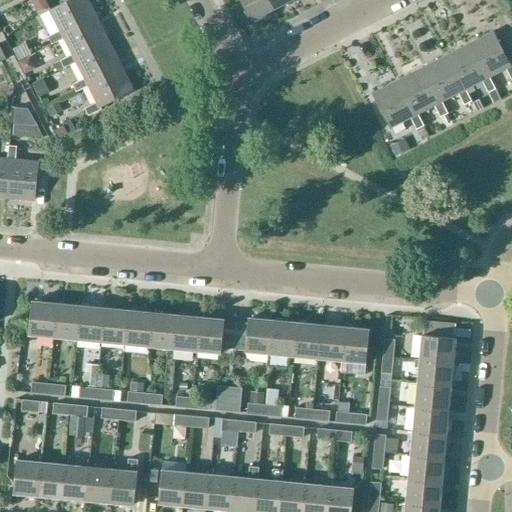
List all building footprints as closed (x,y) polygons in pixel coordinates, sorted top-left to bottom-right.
[(45,0),(31,0),(37,12),(49,6),(45,0)] [(52,44),(65,37),(97,20),(86,0),(72,0),(51,11),(61,30),(48,37),(52,44)] [(278,8),(273,0),(241,0),(252,20),(278,8)] [(77,61),(110,44),(97,20),(65,37),(73,54),(60,60),(64,68),(77,61)] [(472,45),(489,78),(506,70),(511,81),(511,66),(510,67),(494,35),(472,45)] [(110,44),(77,61),(85,77),(72,84),(76,92),(89,85),(122,68),(110,44)] [(472,45),(449,57),(466,91),(482,82),(488,94),(495,91),(489,78),(472,45)] [(449,57),(425,70),(441,103),(458,94),(464,107),(472,103),(466,91),(449,57)] [(34,69),(29,58),(19,63),(24,74),(34,69)] [(60,60),(53,64),(56,71),(64,68),(60,60)] [(122,68),(89,85),(98,101),(84,108),(88,116),(102,109),(101,107),(133,90),(122,68)] [(441,103),(425,70),(402,81),(419,115),(434,107),(440,119),(441,119),(445,127),(452,124),(441,103)] [(49,91),(43,81),(33,86),(39,96),(49,91)] [(425,127),(419,115),(402,81),(374,95),(391,130),(411,119),(417,131),(425,127)] [(50,117),(61,111),(57,104),(47,109),(50,117)] [(28,109),(16,108),(14,124),(37,126),(28,109)] [(64,124),(56,128),(60,135),(68,131),(64,124)] [(429,136),(425,127),(417,131),(422,140),(429,136)] [(405,140),(391,147),(394,154),(395,156),(410,149),(409,146),(405,140)] [(8,146),(7,159),(3,197),(35,200),(38,162),(15,160),(16,146),(8,146)] [(31,336),(55,338),(59,304),(34,302),(31,336)] [(59,304),(55,338),(79,341),(82,307),(59,304)] [(106,309),(82,307),(79,341),(103,343),(106,309)] [(130,311),(106,309),(103,343),(127,346),(130,311)] [(154,314),(130,311),(127,346),(150,348),(154,314)] [(150,348),(174,350),(178,316),(154,314),(150,348)] [(174,350),(198,353),(201,319),(178,316),(174,350)] [(201,319),(198,353),(223,355),(226,321),(201,319)] [(247,352),(272,355),(275,322),(251,319),(247,352)] [(275,322),(272,355),(296,357),(299,324),(275,322)] [(296,357),(319,359),(323,327),(299,324),(296,357)] [(319,359),(343,362),(346,329),(323,327),(319,359)] [(346,329),(343,362),(368,364),(371,331),(346,329)] [(422,361),(455,365),(457,340),(425,336),(422,361)] [(382,356),(393,357),(394,340),(384,339),(382,356)] [(381,373),(391,374),(393,357),(382,356),(381,373)] [(455,365),(422,361),(420,385),(452,389),(455,365)] [(97,376),(96,387),(105,388),(106,375),(97,374),(97,376)] [(83,375),(82,385),(96,387),(97,376),(83,375)] [(30,393),(49,395),(51,384),(31,382),(30,393)] [(132,383),(131,391),(143,393),(144,384),(132,383)] [(51,384),(49,395),(65,397),(66,385),(51,384)] [(417,409),(449,413),(452,389),(420,385),(417,409)] [(71,397),(97,399),(98,389),(72,386),(71,397)] [(242,388),(218,386),(215,410),(239,412),(242,388)] [(377,405),(388,406),(390,387),(379,386),(377,405)] [(98,389),(97,399),(120,402),(121,391),(98,389)] [(267,389),(265,405),(264,416),(281,417),(282,406),(277,406),(278,390),(267,389)] [(127,403),(145,404),(146,393),(143,393),(131,391),(128,391),(127,403)] [(250,392),(249,404),(263,405),(264,393),(250,392)] [(146,393),(145,404),(161,406),(163,394),(146,393)] [(175,407),(192,409),(193,398),(176,396),(175,407)] [(193,398),(192,409),(209,410),(210,399),(193,398)] [(21,411),(39,412),(40,401),(22,400),(21,411)] [(52,414),(72,416),(73,405),(53,403),(52,414)] [(246,414),(264,416),(265,405),(263,405),(249,404),(247,403),(246,414)] [(73,405),(72,416),(87,417),(88,406),(73,405)] [(388,406),(377,405),(376,421),(387,422),(388,406)] [(294,419),(313,420),(314,409),(295,407),(294,419)] [(101,419),(120,420),(121,410),(102,408),(101,419)] [(314,409),(313,420),(328,422),(330,410),(314,409)] [(415,433),(447,437),(449,413),(417,409),(415,433)] [(121,410),(120,420),(136,422),(137,411),(121,410)] [(336,412),(335,423),(366,425),(367,414),(336,412)] [(156,413),(155,424),(169,425),(170,414),(156,413)] [(173,426),(192,427),(193,416),(174,415),(173,426)] [(72,416),(71,432),(85,433),(87,417),(72,416)] [(193,416),(192,427),(208,429),(209,418),(193,416)] [(223,419),(221,443),(237,444),(238,432),(240,432),(241,420),(223,419)] [(241,420),(240,432),(255,433),(256,422),(241,420)] [(268,435),(288,436),(289,425),(269,424),(268,435)] [(289,425),(288,436),(303,438),(304,427),(289,425)] [(317,439),(335,441),(336,430),(318,428),(317,439)] [(336,430),(335,441),(351,443),(352,432),(336,430)] [(412,457),(444,461),(447,437),(415,433),(412,457)] [(373,451),(384,452),(396,453),(397,439),(385,438),(385,435),(375,434),(373,451)] [(384,452),(373,451),(372,469),(382,470),(384,452)] [(353,455),(351,469),(361,470),(363,456),(353,455)] [(412,457),(409,482),(442,485),(444,461),(412,457)] [(114,472),(110,506),(135,508),(139,475),(137,475),(138,459),(127,458),(126,473),(114,472)] [(39,498),(43,464),(18,462),(14,495),(39,498)] [(163,472),(160,506),(185,508),(188,475),(186,474),(187,465),(164,463),(163,472)] [(39,498),(63,500),(67,467),(43,464),(39,498)] [(232,511),(256,511),(259,481),(260,467),(248,466),(247,480),(235,479),(232,511)] [(63,500),(87,503),(90,470),(67,467),(63,500)] [(256,511),(280,511),(283,484),(284,470),(272,469),(271,483),(259,481),(256,511)] [(87,503),(110,506),(114,472),(90,470),(87,503)] [(185,508),(208,510),(212,477),(188,475),(185,508)] [(208,510),(227,511),(232,511),(235,479),(212,477),(208,510)] [(368,502),(379,503),(381,484),(370,482),(368,502)] [(407,506),(439,509),(442,485),(409,482),(407,506)] [(304,511),(307,486),(283,484),(280,511),(304,511)] [(304,511),(328,511),(331,488),(307,486),(304,511)] [(331,488),(328,511),(353,511),(355,491),(331,488)] [(377,511),(379,503),(368,502),(367,511),(377,511)]
